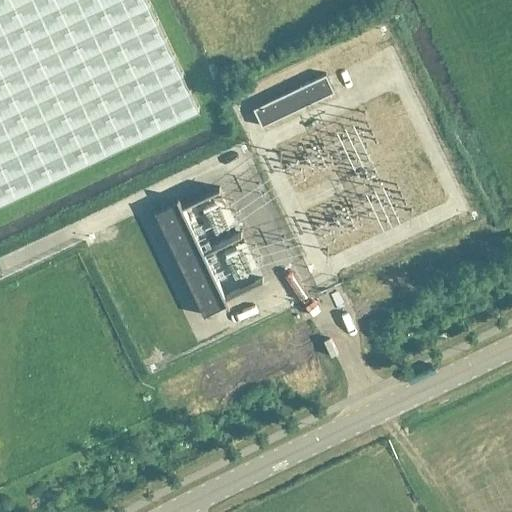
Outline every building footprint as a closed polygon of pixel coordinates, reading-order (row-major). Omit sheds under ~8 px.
[(0,0),(0,204),(197,109),(145,0),(0,0)] [(252,108),(261,126),(334,92),(325,73),(252,108)] [(435,165),(402,166),(404,205),(437,203),(435,165)] [(175,192),(183,208),(220,190),(212,175),(175,192)] [(203,251),(182,206),(178,197),(176,198),(177,200),(155,211),(154,209),(153,210),(203,315),(204,315),(204,314),(226,303),(227,306),(229,305),(225,296),(203,251)] [(198,239),(205,252),(238,235),(230,221),(198,239)] [(245,284),(262,275),(256,265),(219,285),(228,302),(249,291),(245,284)] [(322,511),(319,497),(288,503),(289,511),(322,511)]
